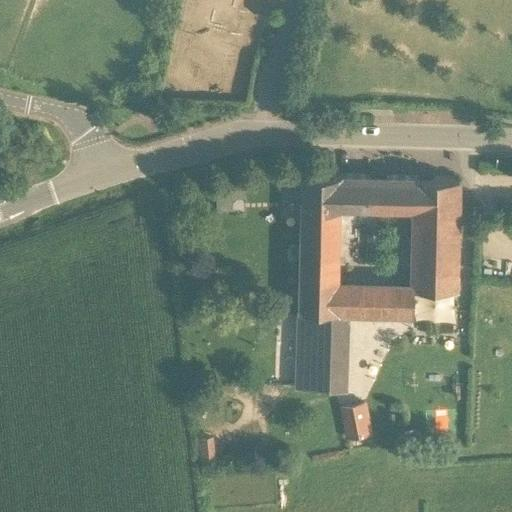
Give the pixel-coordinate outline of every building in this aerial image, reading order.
[(377,175),(304,173),(298,386),(339,387),(340,312),(349,312),(413,313),(414,288),(457,289),(459,178),(377,175)] [(218,213),(246,213),(246,182),(218,181),(218,213)] [(437,330),(454,330),(455,313),(437,313),(437,330)] [(367,432),(361,402),(342,406),(348,436),(367,432)] [(201,460),(216,459),(215,434),(199,435),(201,460)]
